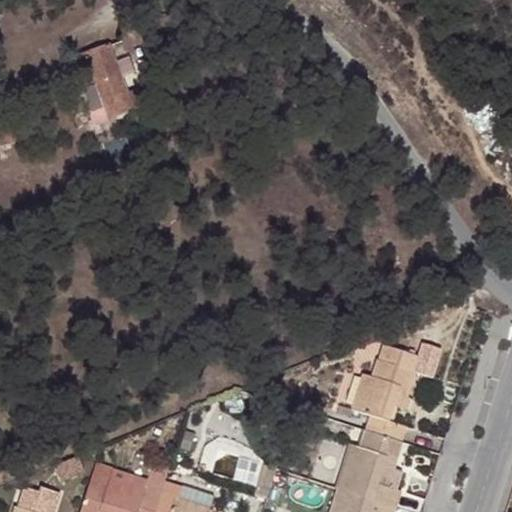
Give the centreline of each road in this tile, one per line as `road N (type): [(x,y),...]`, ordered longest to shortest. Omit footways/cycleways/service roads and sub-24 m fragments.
road 1 (unclassified): [(234,0),(318,42),(364,83),(469,257),(511,303)]
road 2 (track): [(322,0),(404,73),(511,198)]
road 3 (residential): [(475,511),(511,397)]
